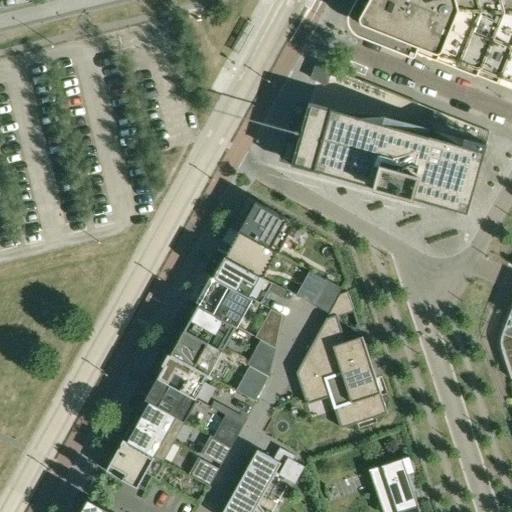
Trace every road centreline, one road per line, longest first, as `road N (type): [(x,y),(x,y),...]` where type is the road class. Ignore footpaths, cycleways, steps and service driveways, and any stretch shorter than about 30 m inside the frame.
road 1 (residential): [(233,158),(30,511)]
road 2 (residential): [(511,114),(304,29),(233,158)]
road 3 (residential): [(399,249),(233,158)]
road 4 (residential): [(399,249),(459,277),(511,182)]
